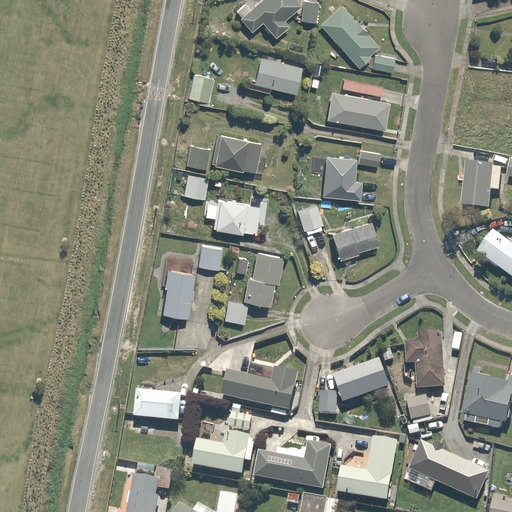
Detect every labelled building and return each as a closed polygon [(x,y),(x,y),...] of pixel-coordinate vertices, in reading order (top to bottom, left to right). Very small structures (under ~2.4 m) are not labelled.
[(249,0),(235,13),(252,33),(263,24),(275,39),(289,27),(283,20),(300,5),(295,0),(249,0)] [(314,0),(301,0),(299,20),(302,20),(302,23),(308,24),(309,21),(315,22),(318,0),(314,0)] [(379,46),(342,4),(320,23),(359,66),(362,65),(392,71),(394,60),(370,55),(379,46)] [(301,66),(259,57),(253,83),(295,93),(301,66)] [(211,77),(191,73),(186,97),(206,101),(211,77)] [(259,144),(218,135),(212,164),(264,175),(267,157),(257,154),(259,144)] [(207,169),(209,148),(188,145),(185,166),(207,169)] [(378,151),(358,148),(356,164),(376,166),(378,151)] [(355,159),(326,156),(321,196),(360,200),(362,181),(353,180),(355,159)] [(504,168),(468,163),(463,205),(491,209),(493,190),(501,191),(504,168)] [(202,199),(205,177),(185,174),(182,196),(202,199)] [(259,206),(217,199),(212,228),(242,234),(243,230),(254,232),(259,206)] [(302,228),(303,231),(323,224),(315,203),(295,210),(297,213),(293,214),(298,229),(302,228)] [(339,257),(377,244),(370,222),(373,214),(348,221),(350,228),(331,231),(339,257)] [(511,242),(495,230),(479,251),(511,275),(511,242)] [(199,242),(194,265),(219,270),(223,247),(199,242)] [(283,256),(256,251),(250,278),(247,278),(242,299),(269,305),(273,284),(278,285),(283,256)] [(194,276),(168,271),(161,313),(187,317),(194,276)] [(246,304),(226,299),(221,320),(242,324),(246,304)] [(445,388),(443,331),(416,332),(417,342),(404,343),(405,364),(416,364),(417,389),(445,388)] [(389,389),(380,360),(333,375),(342,404),(389,389)] [(289,411),(297,375),(274,370),(272,381),(226,371),(221,396),(289,411)] [(509,382),(471,373),(462,412),(468,415),(466,424),(501,431),(503,422),(508,423),(511,406),(511,376),(509,375),(509,382)] [(183,394),(136,390),(134,415),(124,414),(123,429),(135,430),(135,435),(155,437),(156,421),(181,423),(183,394)] [(336,392),(318,391),(318,413),(335,414),(336,392)] [(420,432),(417,424),(430,420),(429,416),(431,416),(425,395),(405,401),(411,425),(406,427),(409,436),(420,432)] [(252,417),(230,412),(226,427),(248,433),(252,417)] [(249,438),(225,434),(223,446),(193,440),(188,466),(242,476),(249,438)] [(397,443),(373,439),(367,472),(338,467),(334,493),(387,502),(397,443)] [(491,470),(422,439),(403,480),(432,493),(436,484),(477,502),(491,470)] [(332,448),(307,443),(304,460),(258,451),(253,477),(323,491),(332,448)] [(154,465),(136,463),(135,470),(152,473),(154,465)] [(158,482),(136,477),(128,511),(158,511),(161,498),(155,496),(158,482)] [(234,511),(237,494),(218,492),(215,511),(234,511)] [(299,496),(286,494),(285,503),(298,505),(299,496)] [(336,511),(338,500),(301,495),(298,511),(336,511)] [(511,511),(511,502),(493,501),(492,511),(511,511)]
